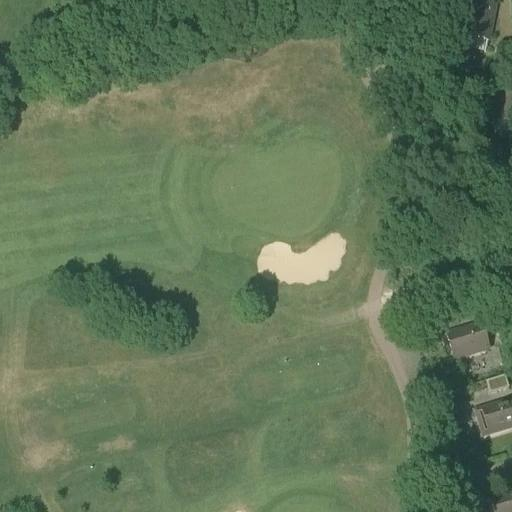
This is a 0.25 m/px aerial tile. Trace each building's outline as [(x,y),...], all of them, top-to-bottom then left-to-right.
[(462,38),(488,43),(495,8),(469,3),(462,38)] [(511,96),(501,94),(496,124),(511,126),(511,96)] [(488,302),(456,312),(460,325),(492,316),(488,302)] [(445,337),(453,362),(488,351),(480,326),(445,337)] [(485,386),(489,396),(502,392),(499,381),(485,386)] [(511,410),(510,403),(474,414),(482,439),(511,429),(511,410)] [(511,511),(511,494),(489,501),(492,511),(511,511)]
